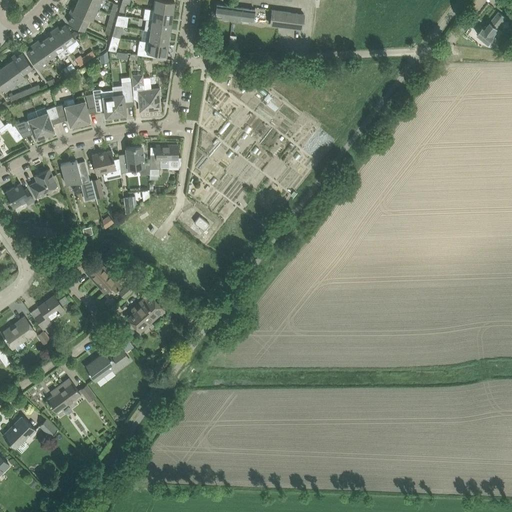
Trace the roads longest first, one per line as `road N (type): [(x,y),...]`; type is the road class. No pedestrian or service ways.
road 1 (residential): [(180,64),(422,51)]
road 2 (residential): [(0,400),(93,334),(95,315),(60,274),(28,267)]
road 3 (residential): [(0,174),(72,139),(170,126)]
road 4 (residential): [(170,126),(186,128),(190,138),(179,207),(160,234)]
